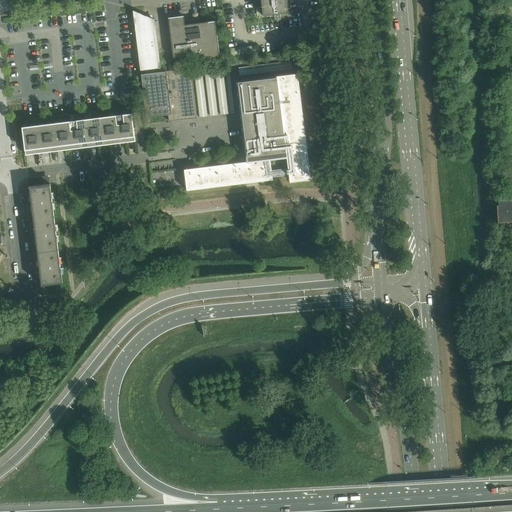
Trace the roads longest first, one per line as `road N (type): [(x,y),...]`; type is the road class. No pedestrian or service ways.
road 1 (motorway): [(217,509),(163,489),(127,459),(112,398),(129,353),(154,330),(199,314),(382,296)]
road 2 (motorway): [(340,283),(212,296),(140,319),(0,472)]
road 3 (motorway): [(511,493),(217,509)]
road 4 (secondary): [(423,258),(399,0)]
road 5 (secondary): [(368,0),(385,117),(378,236)]
road 6 (secondary): [(382,296),(415,511)]
road 7 (secondary): [(446,511),(429,328)]
road 8 (residential): [(26,303),(10,175)]
road 9 (residential): [(10,175),(133,163)]
